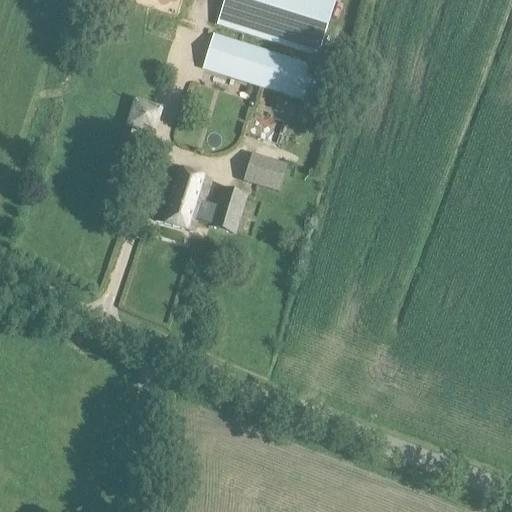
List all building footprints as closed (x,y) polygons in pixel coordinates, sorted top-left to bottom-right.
[(226,0),(218,28),(317,58),(334,0),(226,0)] [(332,74),(215,38),(205,70),(322,106),(332,74)] [(268,146),(278,119),(243,106),(233,133),(268,146)] [(252,157),(244,183),(279,193),(287,168),(252,157)] [(155,222),(193,235),(210,182),(171,170),(155,222)] [(207,229),(236,238),(248,197),(220,188),(207,229)]
